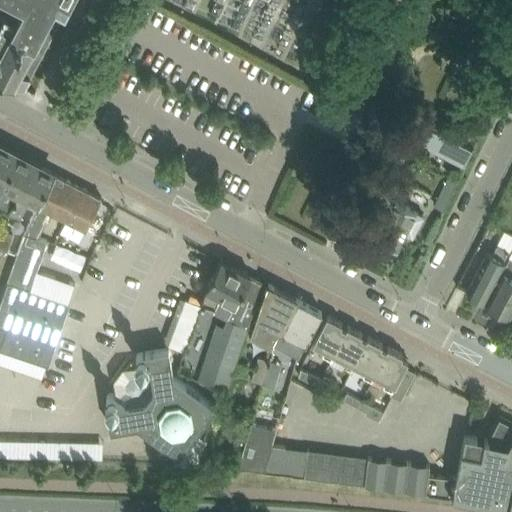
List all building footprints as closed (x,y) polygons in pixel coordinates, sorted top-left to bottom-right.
[(0,0),(0,75),(7,79),(8,79),(15,82),(25,87),(26,86),(70,0),(0,0)] [(429,127),(439,131),(444,121),(434,116),(429,127)] [(467,133),(475,137),(479,128),(471,124),(467,133)] [(425,125),(417,142),(464,165),(472,147),(425,125)] [(10,169),(19,153),(0,142),(0,199),(2,195),(1,195),(5,185),(10,169)] [(12,204),(34,161),(19,153),(10,169),(5,185),(1,195),(2,195),(0,199),(0,204),(8,208),(11,203),(12,204)] [(38,202),(53,170),(34,161),(12,204),(11,203),(8,208),(19,214),(28,197),(38,202)] [(62,213),(77,183),(53,170),(38,202),(32,214),(25,231),(36,235),(50,207),(62,213)] [(87,226),(102,196),(77,183),(62,213),(69,217),(87,226)] [(413,235),(422,217),(425,213),(389,194),(377,216),(385,220),(376,236),(398,247),(406,231),(413,235)] [(0,245),(7,248),(13,232),(4,228),(0,239),(0,245)] [(0,305),(0,346),(46,363),(50,364),(71,302),(49,294),(51,288),(34,282),(48,239),(36,235),(25,231),(7,279),(10,280),(0,305)] [(485,300),(507,259),(503,257),(508,248),(507,247),(497,242),(493,250),(489,248),(466,290),(485,300)] [(82,252),(55,243),(49,257),(76,267),(82,252)] [(510,313),(511,309),(511,256),(509,255),(507,259),(485,300),(510,313)] [(217,321),(197,379),(226,389),(249,327),(263,279),(243,269),(221,258),(206,286),(201,303),(215,309),(222,295),(236,302),(224,324),(217,321)] [(275,339),(297,297),(269,283),(263,302),(258,315),(258,316),(251,338),(272,348),(277,339),(275,339)] [(183,348),(201,303),(181,295),(163,340),(169,342),(183,348)] [(277,339),(275,343),(298,356),(307,341),(313,328),(322,310),(297,297),(275,339),(277,339)] [(334,352),(348,324),(328,313),(313,341),(324,347),(323,353),(332,358),(334,352)] [(354,363),(369,334),(348,324),(334,352),(344,357),(343,364),(352,368),(355,363),(354,363)] [(375,373),(389,345),(369,334),(354,363),(355,363),(364,368),(364,374),(372,379),(375,373)] [(402,355),(403,352),(389,345),(375,373),(385,378),(384,385),(392,389),(390,393),(401,399),(416,371),(405,365),(409,358),(402,355)] [(46,363),(0,346),(0,361),(41,376),(46,363)] [(215,404),(174,373),(169,346),(141,351),(138,353),(137,354),(137,356),(137,358),(137,359),(138,360),(139,361),(143,364),(136,374),(130,374),(126,380),(127,387),(120,396),(115,392),(114,392),(113,392),(112,392),(110,392),(109,393),(108,394),(107,396),(107,399),(111,426),(138,422),(180,453),(215,404)] [(263,381),(270,359),(259,355),(252,378),(263,381)] [(298,374),(318,384),(321,377),(321,376),(302,367),(298,374)] [(332,382),(321,377),(318,384),(328,389),(332,382)] [(344,397),(358,405),(362,398),(348,391),(344,397)] [(511,420),(500,414),(488,436),(465,432),(461,451),(457,472),(429,469),(430,459),(369,452),(365,483),(428,491),(428,493),(451,496),(451,495),(491,503),(492,501),(511,505),(511,420)] [(239,465),(239,466),(264,470),(276,427),(252,420),(239,465)] [(103,440),(0,437),(0,452),(102,455),(103,440)]
